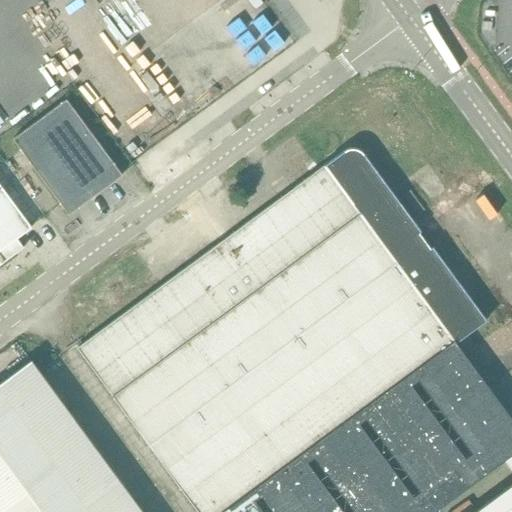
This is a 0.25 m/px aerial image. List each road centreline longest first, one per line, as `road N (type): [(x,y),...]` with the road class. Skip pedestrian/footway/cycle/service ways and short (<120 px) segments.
road 1 (unclassified): [(0,321),(410,18)]
road 2 (unclassified): [(511,156),(410,18)]
